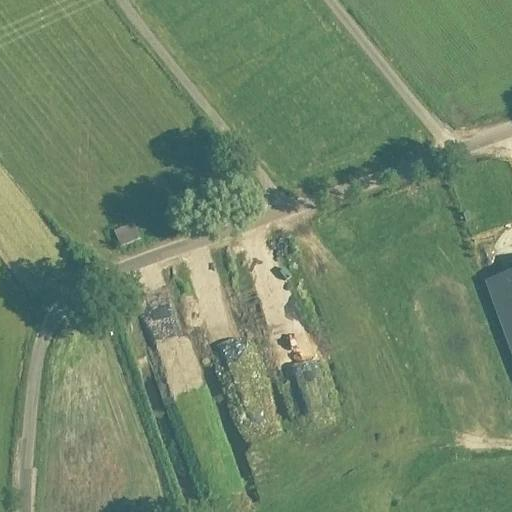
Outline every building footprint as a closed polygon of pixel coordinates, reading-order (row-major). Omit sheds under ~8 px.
[(101,224),(129,211),(123,200),(96,214),(101,224)] [(120,250),(138,242),(130,227),(111,235),(120,250)] [(511,351),(511,273),(487,283),(511,351)] [(212,361),(233,355),(215,299),(195,305),(212,361)] [(287,398),(296,419),(316,411),(315,393),(298,354),(296,328),(290,314),(284,314),(263,323),(264,330),(270,347),(271,349),(279,368),(286,385),(287,398)]
